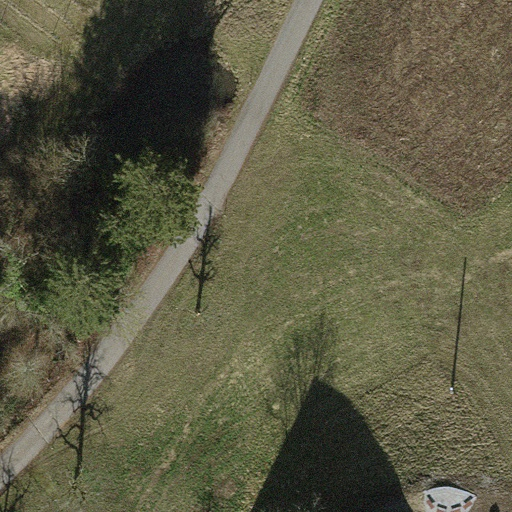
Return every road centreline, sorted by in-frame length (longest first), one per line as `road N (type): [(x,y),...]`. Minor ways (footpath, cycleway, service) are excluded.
road 1 (track): [(0,489),(115,364),(231,180),(319,0)]
road 2 (track): [(0,175),(99,73),(152,0)]
